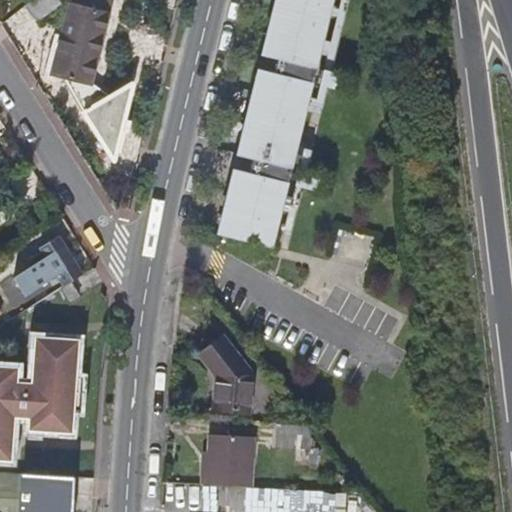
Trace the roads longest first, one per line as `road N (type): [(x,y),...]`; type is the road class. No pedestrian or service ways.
road 1 (primary): [(464,0),(511,373)]
road 2 (secondary): [(145,280),(212,0)]
road 3 (residential): [(0,73),(113,253),(145,280)]
road 4 (secondary): [(126,511),(145,280)]
